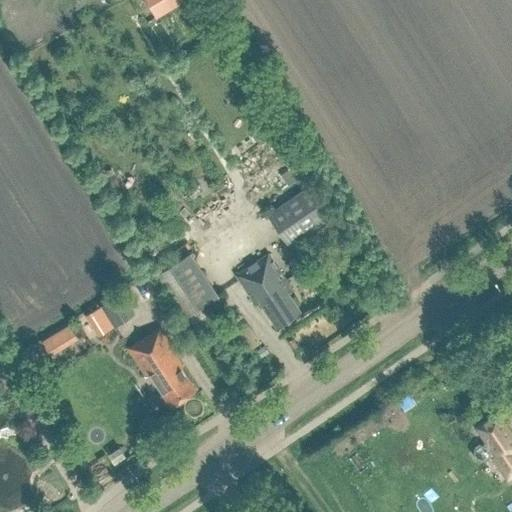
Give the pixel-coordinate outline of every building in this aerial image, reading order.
[(155,0),(161,8),(173,0),(155,0)] [(287,184),(297,178),(290,167),(280,173),(287,184)] [(286,245),(296,238),(330,215),(309,184),(265,213),(286,245)] [(291,288),(267,253),(235,273),(252,300),(257,297),(275,325),(299,309),(287,291),(291,288)] [(153,275),(180,318),(203,303),(175,260),(153,275)] [(293,276),(299,284),(307,278),(302,270),(293,276)] [(111,324),(132,312),(120,291),(99,304),(111,324)] [(179,323),(189,338),(213,322),(204,307),(179,323)] [(130,331),(123,320),(112,327),(119,338),(130,331)] [(86,345),(103,335),(95,321),(78,331),(86,345)] [(170,405),(195,388),(181,366),(184,364),(159,325),(127,346),(145,374),(148,372),(170,405)] [(41,349),(55,372),(86,353),(72,330),(41,349)] [(473,448),(472,454),(475,459),(481,460),(494,452),(495,453),(492,456),(506,477),(511,473),(511,435),(496,411),(476,425),(473,427),(483,442),(473,448)] [(77,448),(68,453),(79,474),(89,469),(77,448)]
